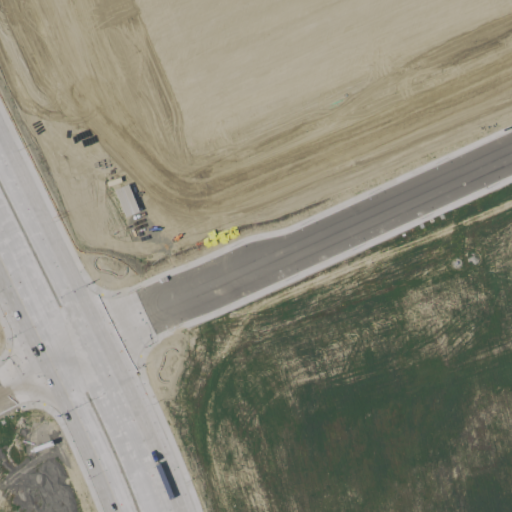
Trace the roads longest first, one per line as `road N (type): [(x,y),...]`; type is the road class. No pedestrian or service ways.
road 1 (primary): [(94,342),(0,150)]
road 2 (primary): [(166,511),(94,342)]
road 3 (primary): [(54,363),(118,511)]
